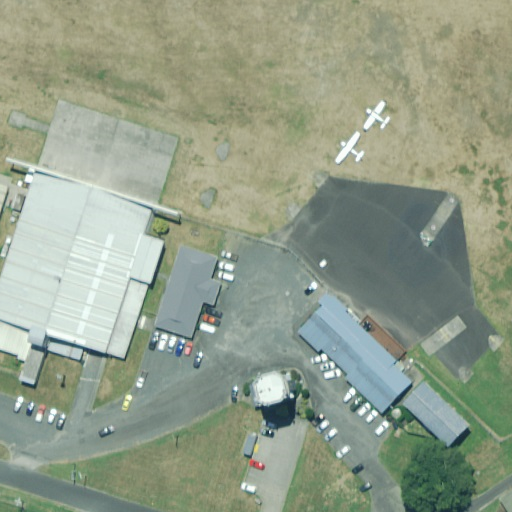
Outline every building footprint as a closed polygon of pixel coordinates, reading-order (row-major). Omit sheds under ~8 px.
[(160,202),(39,165),(0,291),(0,316),(111,352),(158,205),(160,202)] [(0,209),(12,180),(0,174),(0,209)] [(221,256),(184,244),(158,325),(195,337),(207,301),(217,304),(225,281),(214,278),(221,256)] [(387,412),(416,381),(406,372),(405,370),(407,368),(400,360),(401,360),(362,323),(364,321),(354,312),(352,313),(349,310),(352,308),(337,294),(335,296),(331,292),(322,300),(327,304),(301,331),(322,351),(325,348),(352,373),(349,377),(387,412)] [(303,370),(295,365),(278,369),(273,377),(263,380),(263,381),(253,384),(258,407),(267,404),(269,411),(281,408),(279,401),(303,395),(307,385),(303,370)] [(430,380),(409,402),(455,446),(476,424),(430,380)] [(511,491),(503,498),(511,510),(511,491)] [(260,502),(244,497),(241,507),(257,511),(260,502)]
